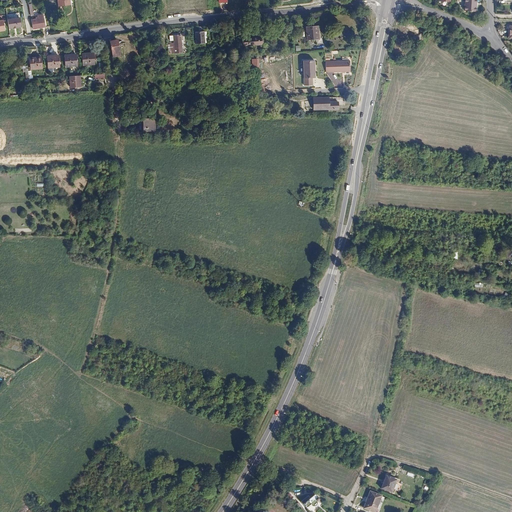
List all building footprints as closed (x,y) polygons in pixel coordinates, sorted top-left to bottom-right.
[(464,0),(464,10),(476,11),(476,0),(464,0)] [(31,20),(33,29),(44,27),(43,15),(38,16),(38,18),(39,17),(39,19),(31,20)] [(8,18),(10,28),(25,26),(23,16),(8,18)] [(306,27),(307,40),(313,40),(315,40),(316,42),(320,41),(320,29),(317,29),(317,25),(306,27)] [(196,43),(204,42),(203,30),(199,31),(195,31),(196,43)] [(170,43),(171,47),(174,47),(174,48),(181,47),(180,35),(173,36),(173,43),(170,43)] [(244,40),(244,48),(261,46),(261,39),(244,40)] [(110,41),(112,56),(119,55),(117,40),(114,41),(110,41)] [(393,44),(392,51),(394,52),(394,53),(396,54),(396,52),(399,53),(400,45),(393,44)] [(84,65),(95,64),(94,53),(82,54),(84,65)] [(30,56),(31,67),(42,65),(41,54),(30,56)] [(67,66),(77,65),(76,54),(66,55),(67,66)] [(49,67),(60,66),(59,55),(48,56),(49,67)] [(303,79),(303,86),(311,86),(311,78),(314,78),(313,61),(302,61),(303,79)] [(349,61),(325,62),(325,72),(349,71),(349,61)] [(67,76),(68,87),(79,87),(78,75),(67,76)] [(313,97),(313,109),(338,108),(338,101),(329,102),(329,97),(313,97)] [(139,117),(140,130),(155,129),(154,117),(139,117)] [(387,477),(382,489),(395,494),(401,480),(397,479),(397,480),(387,477)] [(371,493),(365,509),(372,511),(376,511),(382,497),(371,493)] [(315,495),(304,504),(307,508),(311,505),(312,506),(313,507),(314,507),(315,507),(316,507),(317,506),(317,505),(318,505),(318,504),(318,503),(320,502),(320,501),(320,500),(320,499),(319,498),(317,498),(315,495)]
